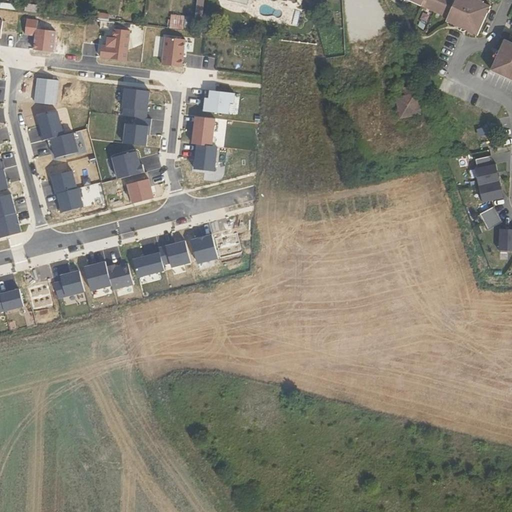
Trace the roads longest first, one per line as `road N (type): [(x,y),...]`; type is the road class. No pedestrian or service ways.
road 1 (residential): [(16,55),(164,77),(177,88),(170,166),(181,211)]
road 2 (residential): [(16,55),(11,106),(46,246)]
road 3 (residential): [(511,122),(494,91),(453,74),(465,44),(488,45),(509,0)]
road 4 (residential): [(46,246),(181,211)]
